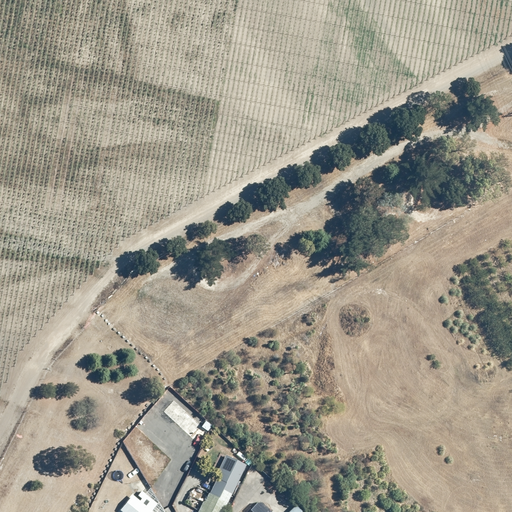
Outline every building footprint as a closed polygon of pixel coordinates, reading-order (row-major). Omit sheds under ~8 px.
[(156,413),(186,441),(200,426),(172,400),(177,395),(169,388),(150,408),(142,417),(136,422),(145,431),(151,425),(148,422),(156,413)] [(211,424),(205,420),(200,427),(207,432),(211,424)] [(222,511),(246,464),(226,455),(198,511),(222,511)] [(164,511),(166,511),(146,485),(144,478),(128,485),(131,495),(119,510),(121,511),(164,511)] [(269,511),(259,503),(250,511),(269,511)]
